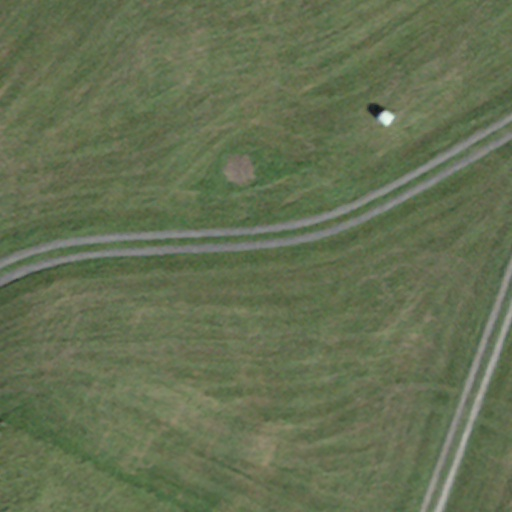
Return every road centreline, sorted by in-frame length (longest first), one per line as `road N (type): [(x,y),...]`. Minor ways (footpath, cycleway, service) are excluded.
road 1 (track): [(511,122),(314,227),(110,243),(46,253),(0,271)]
road 2 (track): [(435,511),(511,299)]
